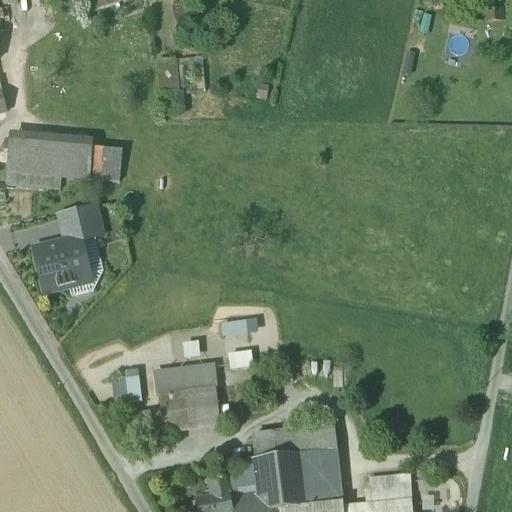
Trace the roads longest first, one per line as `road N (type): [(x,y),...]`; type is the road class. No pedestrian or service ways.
road 1 (unclassified): [(146,511),(0,269)]
road 2 (residential): [(511,287),(470,511)]
